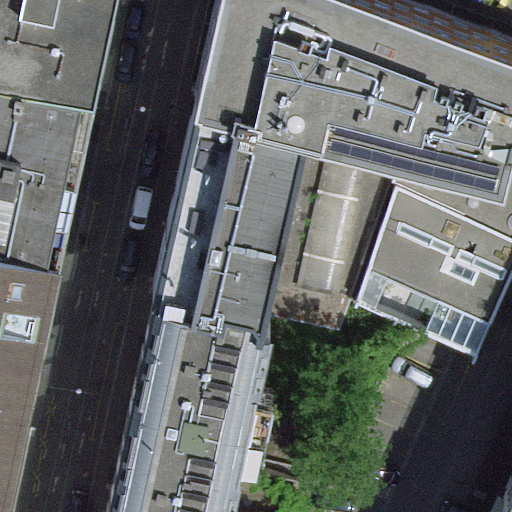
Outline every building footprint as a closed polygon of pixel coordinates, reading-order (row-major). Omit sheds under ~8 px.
[(0,0),(0,72),(96,89),(115,0),(0,0)] [(505,167),(511,143),(511,34),(417,0),(222,0),(203,90),(307,115),(409,142),(505,167)] [(96,89),(0,72),(0,242),(62,253),(96,89)] [(261,310),(307,115),(203,90),(158,286),(261,310)] [(307,115),(261,310),(271,312),(342,327),(378,227),(396,176),(409,142),(307,115)] [(511,143),(505,167),(409,142),(396,176),(511,227),(511,143)] [(511,275),(511,227),(396,176),(378,227),(447,261),(421,319),(480,347),(511,275)] [(7,511),(62,253),(0,242),(0,511),(7,511)] [(208,511),(227,511),(271,312),(261,310),(158,286),(114,490),(208,511)] [(511,511),(511,475),(495,511),(511,511)] [(208,511),(114,490),(109,511),(208,511)]
